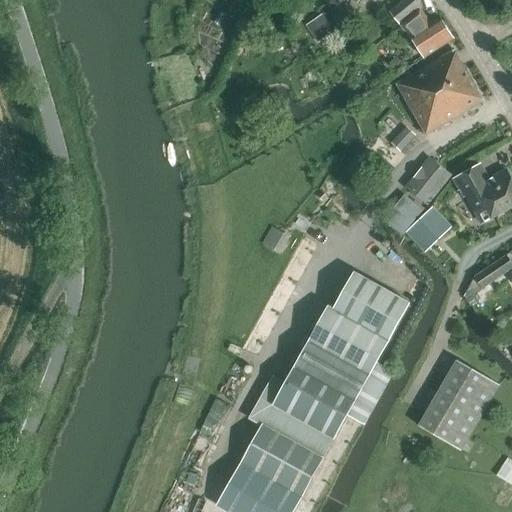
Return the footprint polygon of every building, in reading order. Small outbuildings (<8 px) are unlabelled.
[(415,0),(405,0),(390,13),(400,25),(413,39),(426,59),(455,40),(441,19),(430,26),(419,9),(422,7),(415,0)] [(337,31),(325,15),(310,25),(322,42),(337,31)] [(429,134),(488,100),(459,51),(416,76),(413,71),(408,75),(410,79),(401,85),(429,134)] [(395,127),(402,135),(416,123),(409,115),(395,127)] [(432,204),(455,175),(433,157),(410,186),(432,204)] [(511,206),(511,178),(506,168),(489,178),(481,163),(453,179),(463,197),(465,196),(481,224),(511,206)] [(402,235),(422,210),(404,196),(384,221),(402,235)] [(406,232),(409,235),(426,252),(451,228),(432,208),(406,232)] [(266,232),(280,239),(290,222),(275,214),(266,232)] [(481,288),(482,289),(511,268),(511,264),(506,256),(474,278),(481,288)] [(396,373),(378,363),(411,304),(355,272),(334,309),(330,307),(287,385),(273,377),(250,419),(263,427),(323,461),(349,415),(366,425),(396,373)] [(477,281),(474,278),(464,297),(467,302),(471,307),(473,305),(477,302),(473,295),(482,289),(481,288),(477,281)] [(500,385),(458,360),(420,426),(462,450),(500,385)] [(210,436),(215,424),(206,420),(201,433),(210,436)] [(303,497),(323,461),(263,427),(243,464),(303,497)] [(511,460),(508,458),(497,476),(511,485),(511,460)] [(231,511),(293,511),(302,497),(248,468),(225,509),(231,511)]
